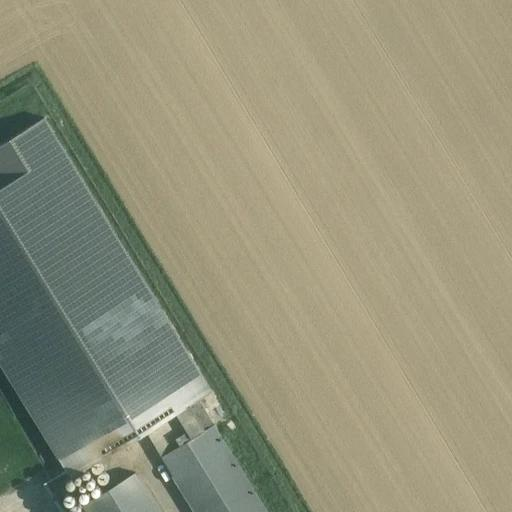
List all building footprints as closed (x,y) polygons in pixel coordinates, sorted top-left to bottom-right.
[(197,399),(211,391),(116,235),(44,118),(0,144),(0,362),(70,477),(160,422),(176,448),(213,425),(197,399)] [(213,425),(176,448),(162,456),(195,511),(267,511),(214,424),(213,425)] [(160,511),(136,472),(83,505),(87,511),(160,511)] [(75,498),(76,497),(75,496),(75,495),(74,494),(74,493),(73,492),(72,492),(71,492),(70,492),(69,492),(68,492),(67,492),(66,493),(66,494),(65,494),(65,495),(64,496),(64,497),(64,498),(65,499),(65,500),(66,501),(66,502),(67,502),(68,502),(69,503),(70,503),(71,503),(72,503),(73,502),(74,502),(74,501),(75,500),(75,499),(75,498)] [(81,509),(81,508),(81,507),(81,506),(81,505),(81,504),(80,504),(79,503),(79,502),(78,502),(77,502),(76,502),(75,502),(74,502),(73,502),(72,503),(72,504),(71,504),(71,505),(70,506),(70,507),(70,508),(71,509),(71,510),(72,511),(73,511),(78,511),(80,511),(81,510),(81,509)]
